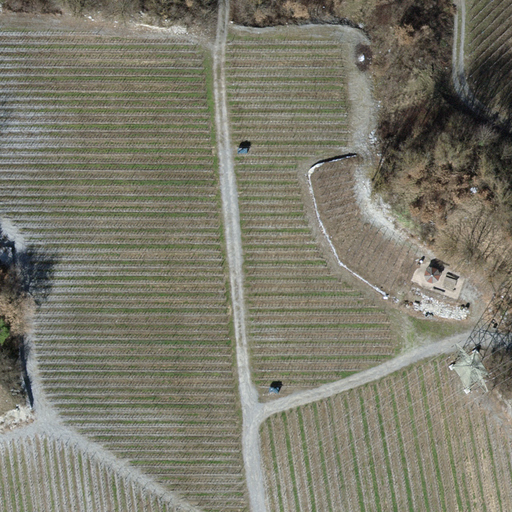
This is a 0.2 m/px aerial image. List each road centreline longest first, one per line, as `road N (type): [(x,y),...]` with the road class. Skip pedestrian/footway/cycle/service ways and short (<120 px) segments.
road 1 (track): [(247,420),(217,42),(221,0)]
road 2 (track): [(511,337),(470,335),(247,420),(259,511)]
road 3 (track): [(460,0),(457,64),(473,99),(511,128)]
